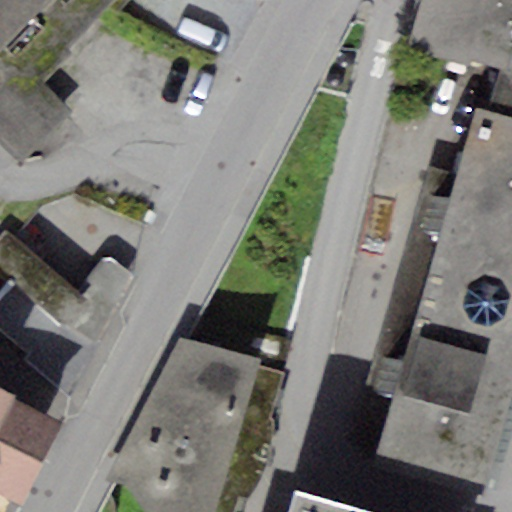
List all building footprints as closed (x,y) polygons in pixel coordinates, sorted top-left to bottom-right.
[(0,0),(0,54),(5,50),(39,83),(121,0),(0,0)] [(75,120),(39,83),(5,50),(0,54),(0,137),(29,166),(75,120)] [(511,395),(511,121),(487,114),(476,111),(378,458),(486,489),(511,395)] [(77,293),(4,232),(0,236),(0,265),(14,277),(0,291),(0,329),(33,355),(25,361),(61,388),(135,283),(108,262),(77,293)] [(261,362),(179,338),(107,481),(136,500),(145,511),(232,511),(237,499),(247,500),(265,467),(271,452),(272,424),(269,417),(282,375),(257,370),(261,362)] [(61,423),(0,391),(0,496),(17,506),(61,423)] [(365,511),(294,491),(287,511),(365,511)]
